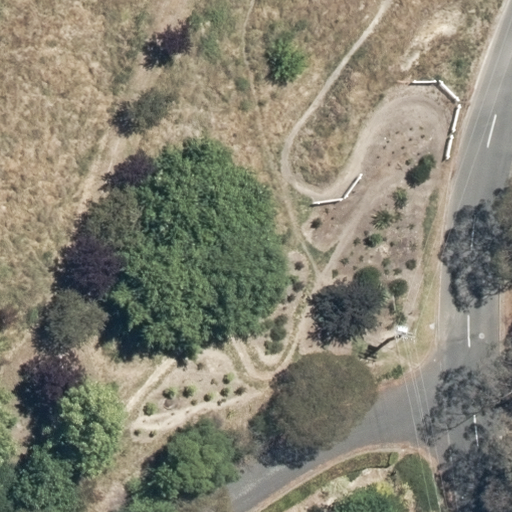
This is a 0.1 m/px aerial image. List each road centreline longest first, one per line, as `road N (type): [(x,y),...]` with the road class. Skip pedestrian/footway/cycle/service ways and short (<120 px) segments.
road 1 (residential): [(511,75),(472,249),(474,395)]
road 2 (residential): [(474,395),(288,436),(188,511)]
